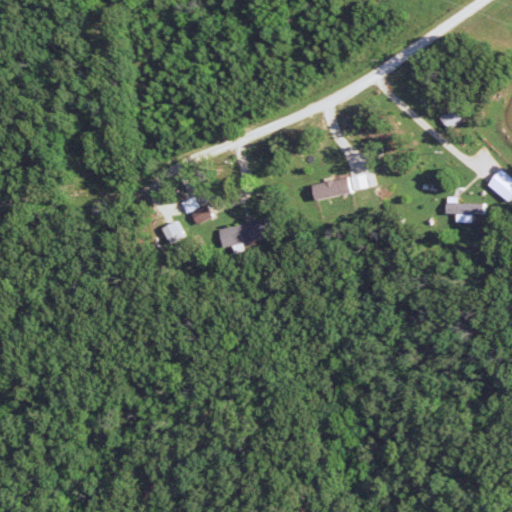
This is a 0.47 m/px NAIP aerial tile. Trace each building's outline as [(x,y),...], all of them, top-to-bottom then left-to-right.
[(511,200),(511,174),(507,170),(494,186),(511,200)] [(359,192),(375,189),(372,175),(356,178),(359,192)] [(357,194),(354,179),(318,186),(321,202),(357,194)] [(197,213),(203,225),(219,218),(213,206),(206,209),(201,197),(188,203),(193,214),(197,213)] [(490,216),(490,205),(463,204),(463,198),(453,198),(452,215),(468,216),(468,222),(478,222),(478,216),(490,216)] [(278,239),(275,221),(226,228),(229,248),(240,247),(241,254),(248,252),(246,243),(278,239)] [(190,238),(183,222),(168,229),(176,245),(190,238)]
